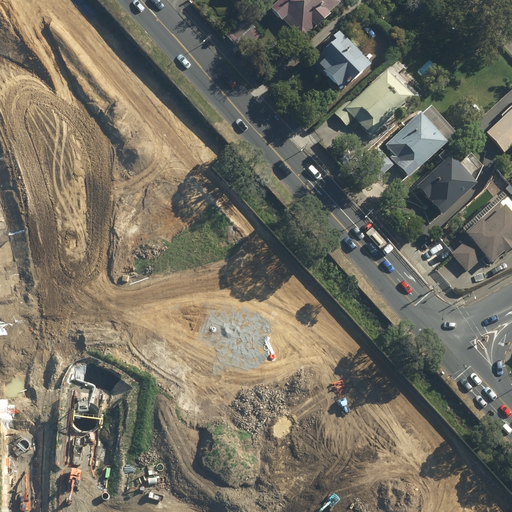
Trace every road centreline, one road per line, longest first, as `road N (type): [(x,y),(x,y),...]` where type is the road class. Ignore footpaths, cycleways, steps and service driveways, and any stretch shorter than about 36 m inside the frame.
road 1 (secondary): [(445,340),(214,83)]
road 2 (residential): [(124,190),(117,209),(172,411)]
road 3 (residential): [(172,411),(51,444),(33,511)]
road 4 (residential): [(0,56),(124,190)]
road 5 (residential): [(214,83),(124,190)]
road 6 (residential): [(172,411),(184,457),(233,511)]
